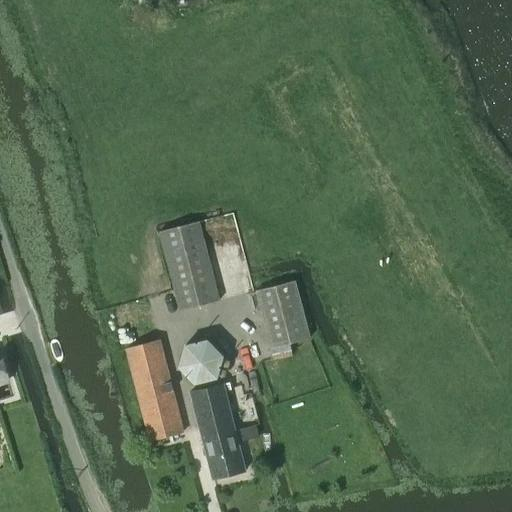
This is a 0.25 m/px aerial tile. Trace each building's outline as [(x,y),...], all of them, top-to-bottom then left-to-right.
[(180,310),(218,300),(198,222),(159,232),(180,310)] [(294,280),(255,290),(271,348),(272,348),(275,361),(294,356),(291,343),(309,338),(294,280)] [(195,387),(218,381),(224,358),(206,341),(184,348),(178,371),(195,387)] [(149,440),(183,431),(160,342),(126,350),(149,440)] [(223,384),(190,392),(204,447),(203,449),(204,454),(206,455),(212,478),(245,471),(237,442),(258,437),(255,425),(234,430),(225,392),(232,390),(230,383),(223,385),(223,384)]
